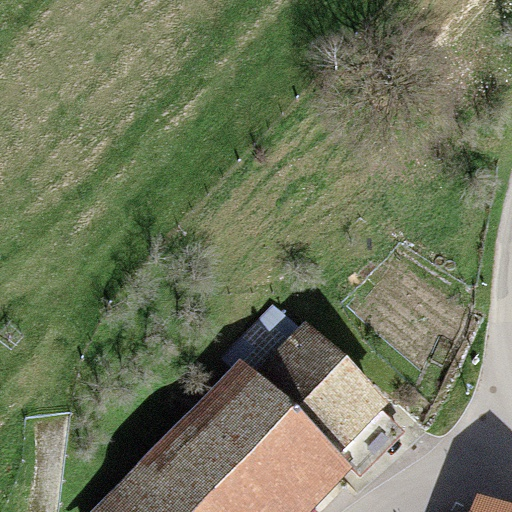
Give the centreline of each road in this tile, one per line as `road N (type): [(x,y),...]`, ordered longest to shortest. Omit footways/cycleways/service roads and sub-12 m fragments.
road 1 (residential): [(511,279),(500,397),(511,423)]
road 2 (residential): [(511,456),(387,511)]
